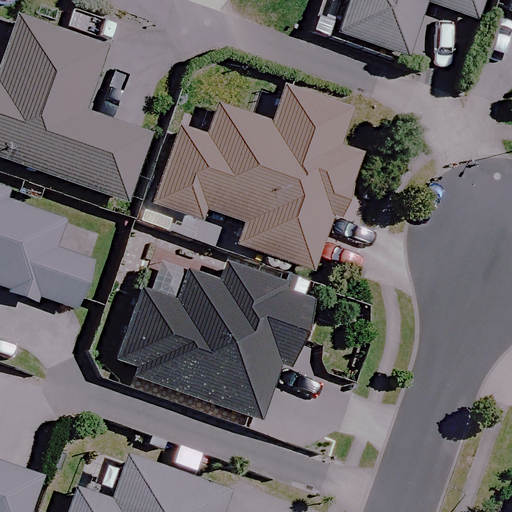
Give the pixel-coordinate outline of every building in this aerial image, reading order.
[(474,0),(343,0),(329,38),(395,63),(418,5),(465,24),(474,0)] [(511,0),(505,0),(499,18),(511,22),(511,0)] [(96,52),(6,20),(0,35),(0,166),(115,207),(139,140),(73,116),(96,52)] [(229,255),(300,285),(354,159),(330,149),(343,117),(274,88),(258,128),(209,107),(197,137),(176,128),(143,207),(191,227),(197,212),(240,230),(229,255)] [(0,304),(30,316),(35,302),(64,314),(82,267),(45,252),(55,225),(0,203),(0,304)] [(218,264),(211,281),(186,270),(170,309),(140,296),(106,377),(248,437),(297,321),(305,301),(218,264)] [(213,511),(219,496),(118,459),(102,505),(69,494),(62,511),(213,511)] [(0,511),(19,511),(32,475),(0,464),(0,511)]
